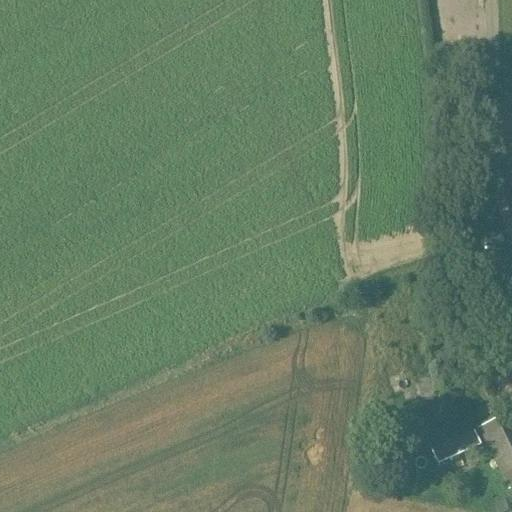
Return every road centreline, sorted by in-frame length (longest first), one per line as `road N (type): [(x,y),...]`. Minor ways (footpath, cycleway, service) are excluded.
road 1 (unknown): [(511,114),(469,246),(511,387)]
road 2 (unclassified): [(511,109),(492,109),(481,91),(476,0)]
